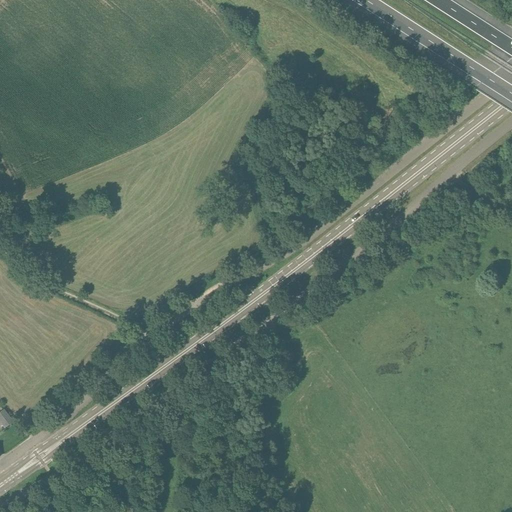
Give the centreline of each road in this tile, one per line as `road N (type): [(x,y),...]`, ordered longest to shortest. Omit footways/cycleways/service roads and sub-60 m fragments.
road 1 (unclassified): [(511,74),(298,245),(152,334),(0,466)]
road 2 (unclassified): [(0,505),(60,474),(310,290),(511,122)]
road 3 (tertiary): [(68,436),(511,99)]
road 4 (track): [(439,132),(352,99),(222,0)]
road 5 (track): [(146,340),(126,322),(40,283),(0,249)]
road 6 (motorway): [(365,0),(511,93)]
